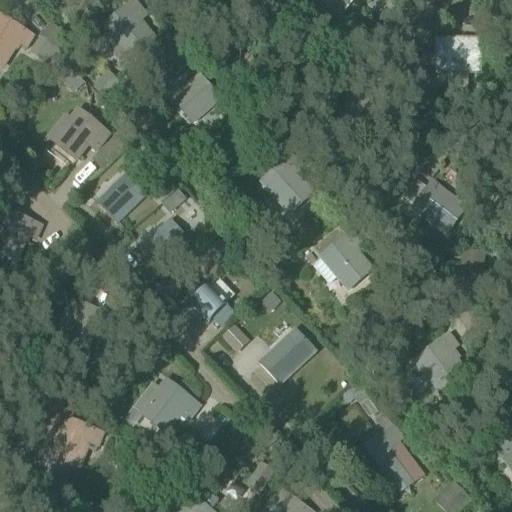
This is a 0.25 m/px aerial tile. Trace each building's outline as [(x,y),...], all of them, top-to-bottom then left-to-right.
[(355,0),(368,10),(376,0),(322,0),(340,14),(351,0),(355,0)] [(147,18),(136,4),(103,30),(110,39),(102,46),(111,57),(109,58),(118,68),(153,40),(140,24),(147,18)] [(25,49),(32,39),(0,18),(0,64),(3,66),(17,44),(25,49)] [(447,76),(447,92),(468,92),(467,76),(481,76),(481,40),(434,40),(434,76),(447,76)] [(167,96),(192,125),(219,101),(201,79),(182,95),(177,88),(167,96)] [(373,101),(343,103),(345,127),(341,129),(346,141),(375,138),(374,126),(371,126),(370,117),(375,116),(373,101)] [(48,141),(80,165),(91,150),(97,154),(111,136),(78,111),(71,120),(66,117),(48,141)] [(134,139),(128,131),(120,138),(127,145),(134,139)] [(262,186),(288,215),(311,194),(294,174),(300,168),(292,159),(262,186)] [(98,207),(120,227),(148,198),(126,177),(98,207)] [(415,212),(446,237),(465,213),(433,188),(415,212)] [(40,228),(4,214),(0,225),(0,253),(16,260),(26,236),(35,240),(40,228)] [(191,244),(171,223),(142,249),(161,271),(191,244)] [(360,245),(352,235),(321,261),(323,263),(316,268),(331,286),(337,281),(346,291),(370,271),(353,251),(360,245)] [(221,243),(215,248),(221,256),(227,251),(221,243)] [(227,309),(210,290),(191,308),(209,327),(227,309)] [(272,313),(280,305),(271,297),(264,304),(272,313)] [(108,320),(72,306),(59,340),(86,351),(95,326),(104,330),(108,320)] [(221,340),(233,352),(246,340),(234,328),(221,340)] [(315,355),(295,333),(259,366),(279,388),(315,355)] [(456,349),(448,339),(414,364),(437,395),(464,376),(448,354),(456,349)] [(160,394),(153,389),(136,411),(169,439),(182,421),(186,424),(198,408),(167,384),(160,394)] [(335,417),(356,446),(372,435),(350,405),(361,397),(354,389),(340,399),(347,409),(335,417)] [(102,435),(58,417),(43,455),(78,469),(86,450),(95,453),(102,435)] [(364,452),(400,497),(426,479),(400,445),(406,440),(383,417),(375,424),(386,436),(364,452)] [(511,435),(493,450),(511,476),(511,435)] [(259,495),(273,476),(262,468),(248,487),(259,495)] [(219,511),(196,494),(182,511),(219,511)] [(305,511),(280,495),(268,511),(305,511)] [(462,495),(444,511),(463,511),(471,504),(462,495)]
